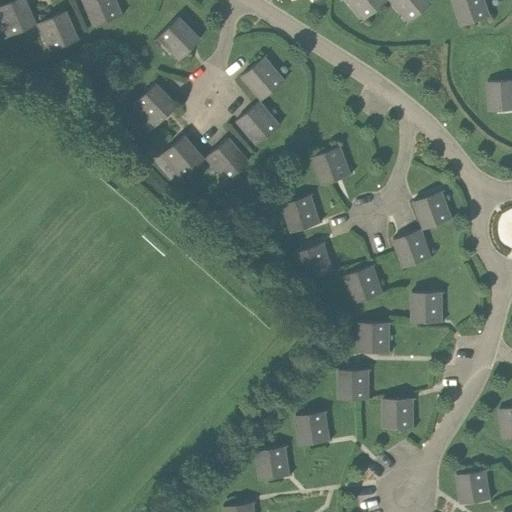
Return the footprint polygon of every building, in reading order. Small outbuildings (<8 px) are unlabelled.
[(0,5),(13,34),(34,25),(22,0),(11,0),(0,5)] [(116,16),(109,0),(83,0),(94,26),(116,16)] [(385,1),(383,0),(352,0),(367,16),(385,1)] [(429,4),(426,0),(395,0),(411,19),(429,4)] [(452,0),(461,25),(483,17),(477,0),(452,0)] [(76,40),(63,11),(41,21),(54,49),(76,40)] [(159,34),(182,57),(199,40),(176,17),(159,34)] [(280,83),(259,59),(241,75),(262,99),(280,83)] [(511,109),(511,103),(510,80),(486,81),(488,111),(511,109)] [(136,100),(158,122),(175,106),(153,83),(136,100)] [(274,128),(254,104),(236,119),(256,143),(274,128)] [(202,160),(181,135),(163,151),(184,175),(202,160)] [(247,162),(226,138),(208,153),(229,177),(247,162)] [(334,147),(311,156),(322,184),(344,176),(334,147)] [(435,192),(413,200),(423,228),(446,220),(435,192)] [(304,196),(281,203),(291,232),(314,224),(304,196)] [(392,239),(403,267),(425,258),(415,230),(392,239)] [(317,244),(294,252),(304,280),(327,272),(317,244)] [(366,266),(343,274),(353,302),(376,294),(366,266)] [(435,291),(411,291),(411,321),(435,321),(435,291)] [(383,322),(359,321),(358,351),(382,351),(383,322)] [(362,369),(338,369),(338,399),(362,399),(362,369)] [(407,398),(382,398),(383,428),(407,427),(407,398)] [(503,438),(511,436),(511,406),(499,409),(503,438)] [(319,411),(295,414),(299,444),(323,441),(319,411)] [(279,446),(255,449),(259,479),(283,476),(279,446)] [(484,499),(479,470),(455,473),(460,503),(484,499)] [(247,511),(246,502),(223,505),(223,511),(247,511)]
